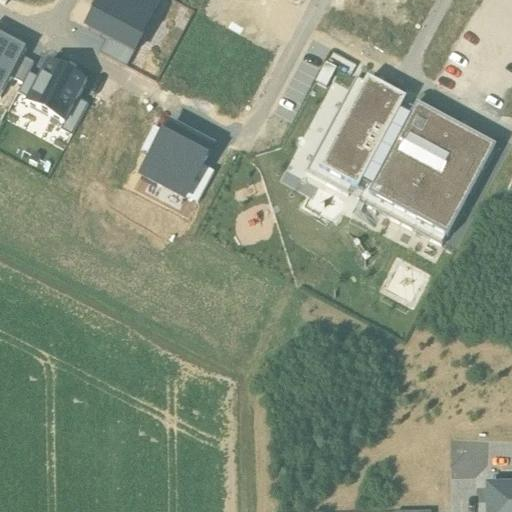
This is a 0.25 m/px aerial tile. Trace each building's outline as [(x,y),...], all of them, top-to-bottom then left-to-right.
[(157,7),(142,0),(101,0),(86,29),(134,54),(153,19),(151,18),(157,7)] [(4,41),(0,39),(0,99),(11,79),(22,58),(24,55),(3,44),(4,41)] [(33,64),(22,58),(11,79),(22,85),(28,74),(33,64)] [(87,83),(48,62),(39,79),(27,100),(25,105),(63,125),(64,126),(78,100),(87,83)] [(39,79),(28,74),(22,85),(17,95),(27,100),(39,79)] [(365,85),(356,80),(306,175),(348,197),(352,189),(357,192),(361,185),(367,188),(359,203),(441,247),(446,239),(448,240),(496,150),(417,108),(415,111),(409,109),(406,115),(400,112),(406,102),(367,81),(365,85)] [(88,106),(78,100),(64,126),(63,125),(60,131),(71,137),(88,106)] [(211,150),(168,127),(165,134),(153,157),(142,177),(185,199),(186,197),(202,167),(211,150)] [(141,151),(153,157),(165,134),(153,128),(141,151)] [(213,173),(202,167),(186,197),(197,203),(213,173)] [(511,511),(511,488),(488,489),(487,511),(511,511)]
